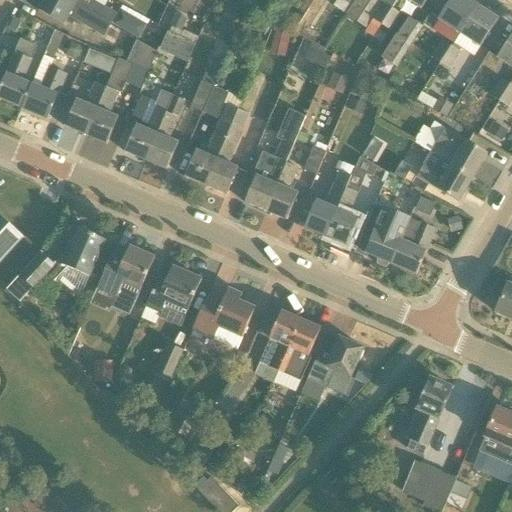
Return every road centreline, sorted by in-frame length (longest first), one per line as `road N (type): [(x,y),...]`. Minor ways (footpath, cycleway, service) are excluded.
road 1 (tertiary): [(434,329),(0,144)]
road 2 (residential): [(434,329),(511,197)]
